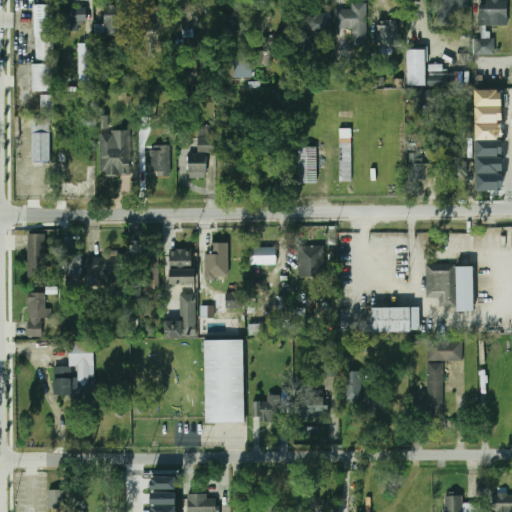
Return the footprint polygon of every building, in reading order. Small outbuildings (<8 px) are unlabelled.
[(455,25),(455,8),(469,8),(468,0),(437,0),(438,25),(455,25)] [(479,0),(479,26),(507,26),(507,0),(479,0)] [(336,9),(336,28),(356,28),(356,45),(367,46),(367,3),(352,3),(352,9),(336,9)] [(54,60),(53,5),(34,5),(35,60),(54,60)] [(105,14),(122,14),(122,7),(105,6),(105,14)] [(85,8),(62,7),(62,30),(84,30),(85,8)] [(204,8),(190,8),(190,28),(204,28),(204,8)] [(161,9),(143,9),(143,29),(161,29),(161,9)] [(242,36),(243,11),(232,11),(231,19),(223,19),(223,35),(242,36)] [(331,34),(331,11),(306,11),(306,34),(331,34)] [(103,40),(122,40),(122,14),(103,14),(103,40)] [(396,48),(396,25),(380,25),(380,48),(396,48)] [(271,66),(270,57),(277,57),(277,37),(263,37),(264,52),(256,52),(256,66),(271,66)] [(475,39),(475,55),(493,55),(493,39),(475,39)] [(78,43),(79,85),(92,85),(91,43),(78,43)] [(354,68),(355,50),(335,49),(334,68),(354,68)] [(407,86),(425,86),(425,49),(407,49),(407,86)] [(251,79),(251,61),(233,61),(233,79),(251,79)] [(33,64),(33,91),(52,91),(52,64),(33,64)] [(452,86),(452,75),(430,75),(430,86),(452,86)] [(472,107),(472,90),(500,89),(501,106),(472,107)] [(436,91),(413,91),(413,107),(436,107),(436,91)] [(54,113),(54,95),(41,95),(41,113),(54,113)] [(472,124),(472,107),(501,106),(501,123),(472,124)] [(108,115),(100,115),(100,129),(108,129),(108,115)] [(31,162),(49,162),(49,118),(31,118),(31,162)] [(472,141),(472,124),(501,123),(501,140),(472,141)] [(215,153),(215,127),(200,127),(199,153),(187,153),(186,175),(205,176),(206,153),(215,153)] [(352,128),(340,129),(340,145),(352,144),(352,128)] [(131,130),(99,130),(99,175),(131,175),(131,130)] [(473,158),(472,141),(501,140),(501,157),(473,158)] [(171,144),(150,144),(150,176),(171,176),(171,144)] [(317,147),(298,147),(298,183),(317,183),(317,147)] [(340,171),(352,171),(352,148),(340,148),(340,171)] [(66,151),(57,150),(56,163),(66,163),(66,151)] [(410,153),(410,180),(433,180),(433,163),(422,163),(422,153),(410,153)] [(473,175),(473,158),(501,157),(501,174),(473,175)] [(454,170),(449,169),(447,175),(462,178),(465,165),(456,163),(454,170)] [(88,184),(87,165),(67,165),(67,184),(88,184)] [(473,192),(473,175),(501,174),(502,191),(473,192)] [(26,283),(43,283),(43,234),(26,234),(26,283)] [(228,243),(211,243),(211,254),(205,254),(205,271),(228,271),(228,243)] [(300,276),(325,276),(325,246),(300,246),(300,276)] [(275,264),(275,248),(249,248),(249,264),(275,264)] [(191,250),(169,250),(169,285),(191,285),(191,250)] [(144,292),(160,292),(159,253),(134,253),(135,290),(144,290),(144,292)] [(64,254),(64,283),(81,283),(81,254),(64,254)] [(119,257),(87,256),(87,282),(118,282),(119,257)] [(427,299),(439,299),(439,307),(454,307),(454,311),(473,311),(473,266),(427,266),(427,299)] [(45,309),(45,292),(27,292),(27,336),(44,336),(44,320),(51,320),(51,309),(45,309)] [(242,293),(226,292),(225,308),(242,308),(242,293)] [(197,337),(197,294),(181,294),(181,321),(164,321),(164,337),(197,337)] [(268,300),(260,300),(260,315),(268,316),(268,300)] [(201,318),(215,318),(214,305),(201,306),(201,318)] [(421,308),(370,308),(370,332),(421,332),(421,308)] [(263,335),(264,325),(250,324),(249,335),(263,335)] [(368,353),(367,339),(352,339),(352,353),(368,353)] [(244,422),(243,340),(204,340),(204,422),(244,422)] [(462,360),(462,341),(429,341),(429,360),(462,360)] [(94,377),(71,377),(71,366),(93,366),(93,342),(68,342),(68,367),(54,367),(54,396),(94,396),(94,377)] [(428,391),(412,391),(412,416),(443,416),(443,363),(428,363),(428,391)] [(329,369),(326,369),(326,388),(338,388),(338,366),(329,366),(329,369)] [(362,403),(362,371),(344,371),(344,402),(362,403)] [(268,401),(252,401),(252,419),(285,419),(285,395),(268,395),(268,401)] [(328,396),(301,396),(301,420),(328,420),(328,396)] [(176,511),(176,476),(151,476),(151,490),(150,511),(176,511)] [(65,490),(48,490),(49,509),(65,508),(65,490)] [(189,494),(187,508),(206,510),(207,497),(189,494)] [(511,511),(511,494),(492,494),(492,511),(511,511)] [(463,496),(446,496),(446,511),(481,511),(481,503),(463,503),(463,496)]
